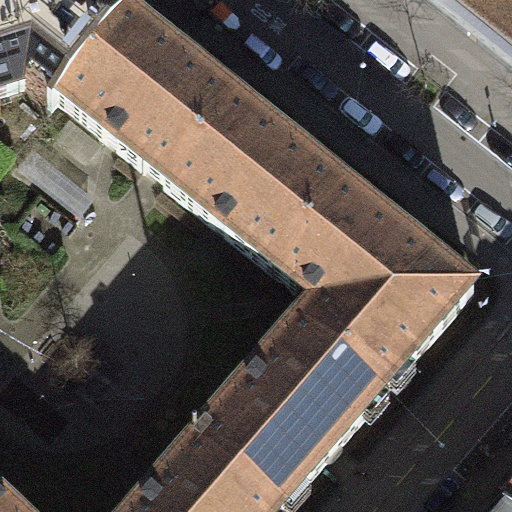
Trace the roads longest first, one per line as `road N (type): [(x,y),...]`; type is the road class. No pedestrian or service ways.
road 1 (residential): [(511,204),(246,0)]
road 2 (residential): [(391,511),(511,371)]
